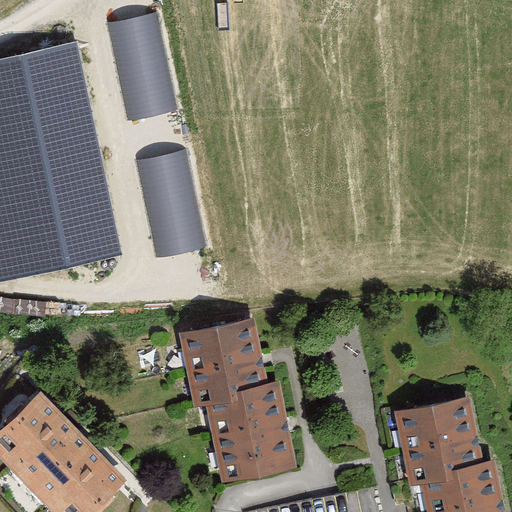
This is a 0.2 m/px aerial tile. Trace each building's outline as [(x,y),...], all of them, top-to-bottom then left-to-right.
[(154,14),(108,24),(128,118),(174,108),(154,14)] [(79,47),(0,62),(0,279),(121,255),(79,47)] [(337,181),(362,181),(362,138),(337,138),(337,181)] [(185,153),(138,163),(159,257),(205,247),(185,153)] [(288,389),(270,391),(259,321),(181,333),(193,411),(209,408),(221,484),(301,471),(288,389)] [(48,392),(0,436),(0,450),(56,511),(107,511),(135,487),(48,392)] [(413,487),(427,485),(432,511),(510,511),(502,464),(486,466),(474,398),(399,411),(413,487)]
